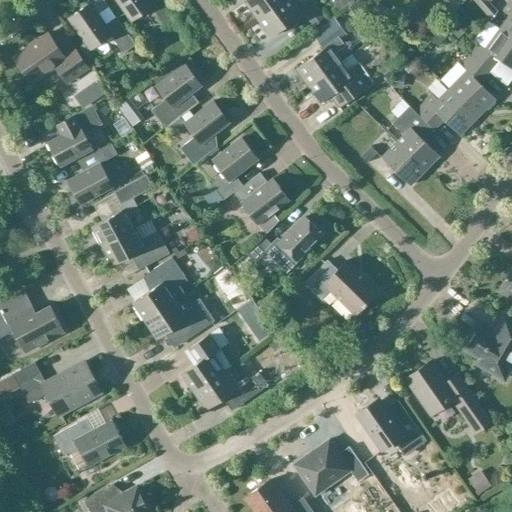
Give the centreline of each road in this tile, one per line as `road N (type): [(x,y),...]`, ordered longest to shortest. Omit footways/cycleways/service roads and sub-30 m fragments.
road 1 (residential): [(0,142),(174,462),(190,469),(339,384),(444,282)]
road 2 (residential): [(444,282),(315,157),(201,0)]
road 3 (residential): [(444,282),(511,164)]
